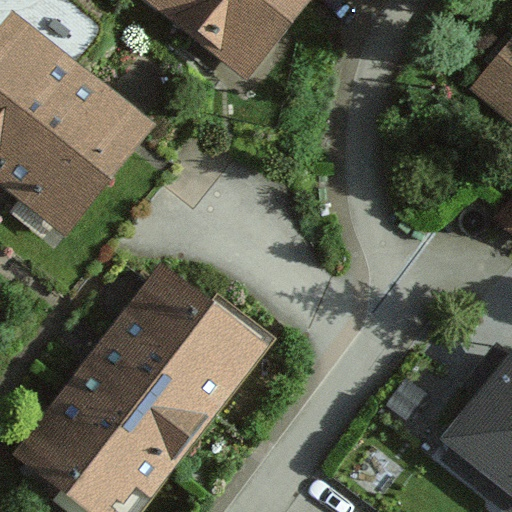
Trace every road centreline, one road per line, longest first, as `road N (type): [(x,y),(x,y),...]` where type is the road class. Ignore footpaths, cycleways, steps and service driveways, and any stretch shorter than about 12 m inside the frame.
road 1 (residential): [(397,302),(373,231),(362,162),(377,69),(412,0)]
road 2 (residential): [(243,511),(397,302)]
road 3 (residential): [(397,302),(434,252),(455,244),(511,275)]
